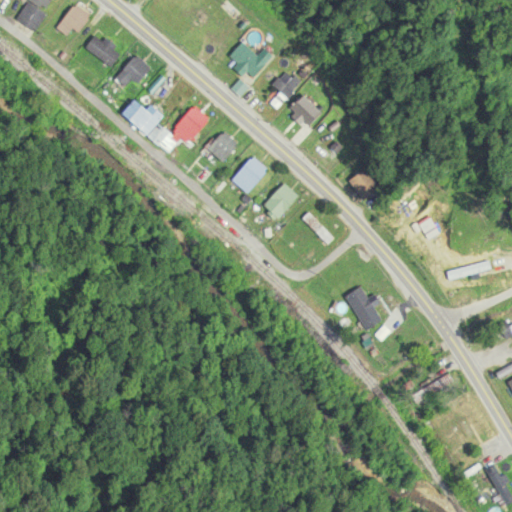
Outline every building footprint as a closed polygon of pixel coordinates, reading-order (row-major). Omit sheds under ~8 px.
[(28,0),(17,20),(36,31),(46,14),(45,13),(52,0),(28,0)] [(81,34),(92,15),(73,4),(58,30),(68,36),(72,29),(81,34)] [(112,68),(123,54),(106,40),(104,42),(95,36),(86,47),(112,68)] [(254,78),(275,58),(266,49),(257,57),(243,43),(230,56),(238,65),(235,68),(245,77),(249,73),(254,78)] [(133,79),(139,84),(152,69),(136,55),(116,77),(127,86),(133,79)] [(283,96),(275,102),(276,104),(300,88),(289,71),(273,81),(283,96)] [(324,115),(304,95),(289,109),(309,129),(324,115)] [(125,114),(154,140),(163,129),(157,124),(161,119),(139,99),(125,114)] [(211,120),(195,107),(174,131),(189,145),(211,120)] [(223,163),(239,146),(223,130),(206,147),(223,163)] [(248,195),(269,172),(253,157),(232,181),(248,195)] [(349,182),(365,203),(381,190),(366,170),(349,182)] [(300,198),(286,184),(263,207),(277,221),(300,198)] [(304,221),(328,245),(334,238),(310,214),(304,221)] [(378,326),(400,361),(416,351),(393,316),(378,326)] [(481,446),(465,413),(451,420),(467,453),(481,446)] [(487,471),(507,507),(511,504),(511,496),(495,467),(487,471)]
